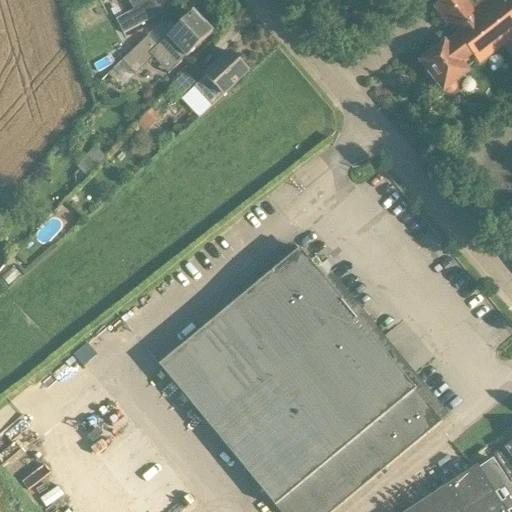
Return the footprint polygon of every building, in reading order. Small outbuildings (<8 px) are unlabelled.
[(123,34),(162,14),(154,0),(116,20),(123,34)] [(447,0),(436,9),(456,36),(446,44),(441,40),(430,48),(434,53),(421,63),(443,92),(448,96),(454,94),(456,92),(456,89),(454,86),(468,76),(465,73),(477,65),(479,67),(504,50),(511,60),(511,14),(501,0),(447,0)] [(178,67),(212,34),(193,14),(159,45),(148,34),(120,61),(135,76),(153,59),(157,63),(168,75),(178,67)] [(211,107),(249,73),(230,54),(210,74),(197,59),(169,86),(181,100),(194,88),(211,107)] [(146,134),(159,120),(150,112),(137,126),(146,134)] [(93,172),(106,158),(96,148),(82,162),(93,172)] [(280,511),(334,511),(442,424),(300,251),(159,367),(280,511)] [(83,368),(84,367),(97,356),(89,346),(87,344),(73,356),(83,368)] [(511,444),(494,456),(496,459),(511,483),(511,482),(511,444)] [(472,470),(407,511),(511,511),(511,489),(493,461),(479,470),(477,467),(472,470)]
